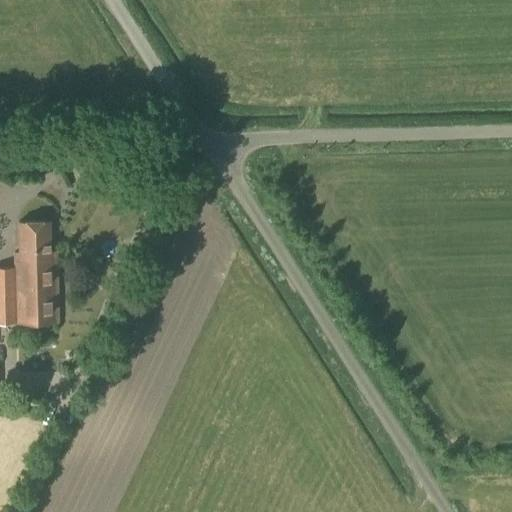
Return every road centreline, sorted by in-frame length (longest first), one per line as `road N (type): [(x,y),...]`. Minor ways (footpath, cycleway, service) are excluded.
road 1 (unclassified): [(440,511),(202,142)]
road 2 (unclassified): [(202,142),(511,131)]
road 3 (unclassified): [(0,154),(202,142)]
road 4 (unclassified): [(202,142),(112,0)]
